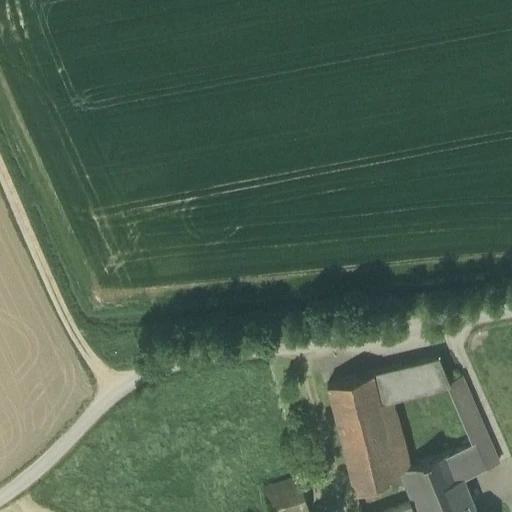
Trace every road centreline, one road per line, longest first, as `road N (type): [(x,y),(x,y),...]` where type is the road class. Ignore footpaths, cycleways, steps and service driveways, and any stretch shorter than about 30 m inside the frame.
road 1 (unclassified): [(511,308),(163,354),(103,391),(45,472),(0,499)]
road 2 (track): [(292,337),(344,511)]
